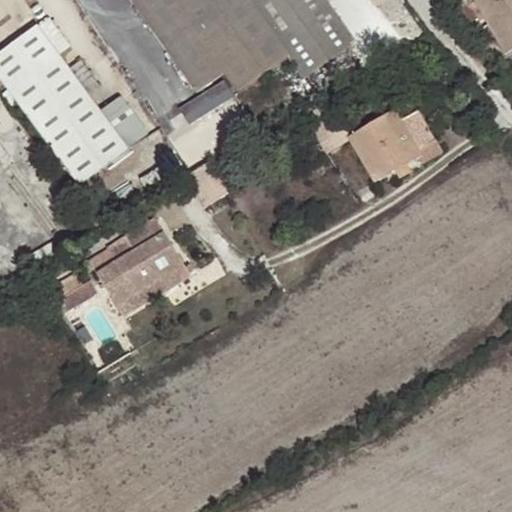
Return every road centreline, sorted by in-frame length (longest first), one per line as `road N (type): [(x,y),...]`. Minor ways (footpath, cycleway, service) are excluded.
road 1 (unclassified): [(511,116),(290,249)]
road 2 (unclassified): [(426,0),(511,88)]
